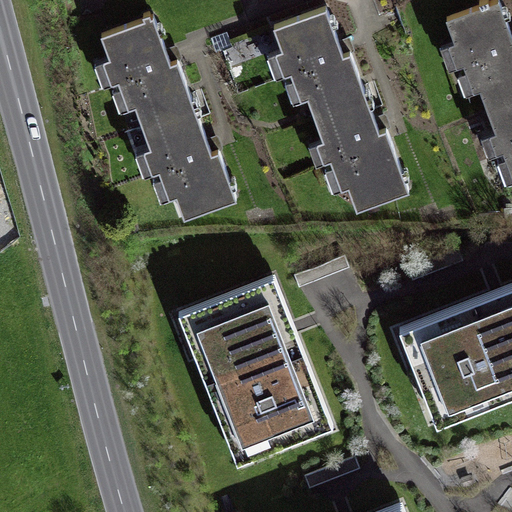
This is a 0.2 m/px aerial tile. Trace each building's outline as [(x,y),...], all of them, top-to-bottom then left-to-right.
[(500,0),(479,0),(445,12),(454,39),(444,42),(451,63),(460,60),(470,89),(483,85),(498,125),(493,127),(510,176),(511,175),(511,33),(505,14),(500,0)] [(323,7),(271,24),(280,51),(270,55),(277,75),(284,73),(295,103),(306,100),(320,140),(316,142),(332,191),(348,186),(355,207),(406,190),(384,127),(376,130),(373,122),(348,50),(339,53),(333,37),(323,7)] [(151,15),(99,32),(107,56),(97,59),(104,79),(111,77),(121,107),(132,104),(146,145),(142,146),(158,195),(170,191),(178,217),(236,198),(221,151),(210,154),(202,131),(179,58),(167,62),(159,37),(151,15)] [(273,268),(177,305),(236,457),(332,420),(295,326),(273,268)] [(511,278),(495,285),(391,326),(429,421),(511,388),(511,278)] [(365,511),(407,511),(402,497),(365,511)]
